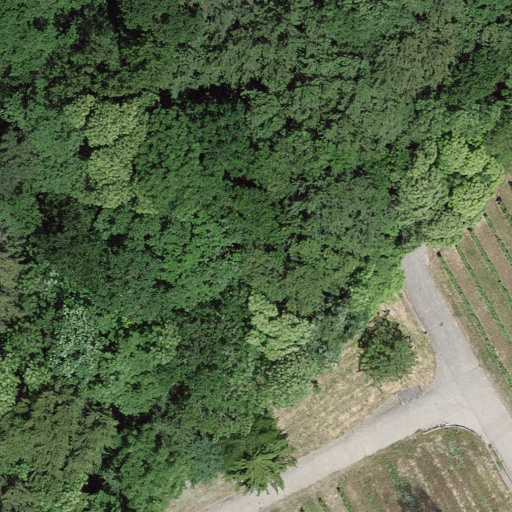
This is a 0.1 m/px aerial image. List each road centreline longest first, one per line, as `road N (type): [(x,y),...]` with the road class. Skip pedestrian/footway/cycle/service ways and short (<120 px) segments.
road 1 (track): [(511,108),(427,196),(413,239),(418,277),(511,450)]
road 2 (track): [(459,355),(233,511)]
